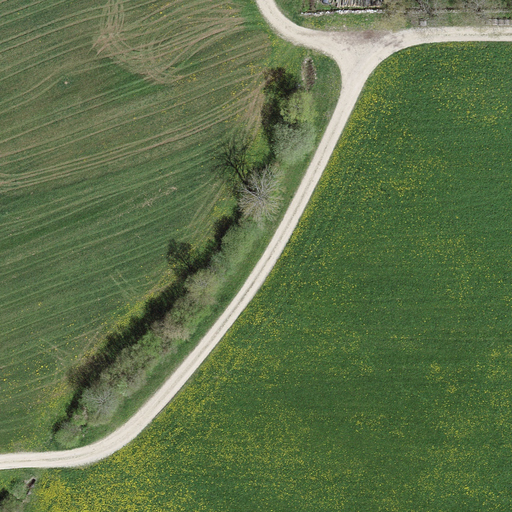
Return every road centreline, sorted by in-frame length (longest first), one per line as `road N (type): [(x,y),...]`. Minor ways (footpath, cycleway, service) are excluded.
road 1 (track): [(511,38),(450,36),(372,48),(288,248),(221,336),(115,450),(0,467)]
road 2 (track): [(372,48),(320,46),(277,27),(267,0)]
